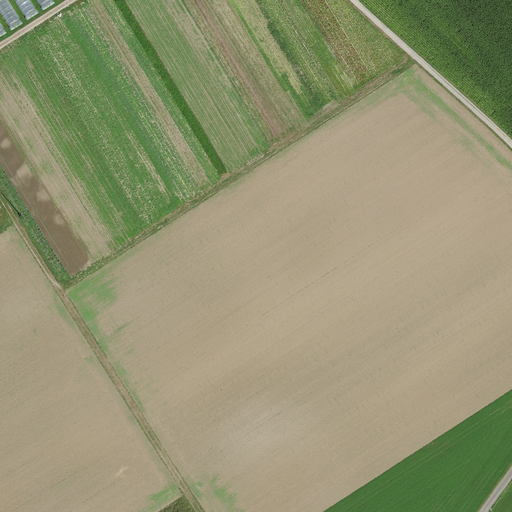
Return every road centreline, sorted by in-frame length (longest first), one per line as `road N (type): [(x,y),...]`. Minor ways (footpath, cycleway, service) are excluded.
road 1 (track): [(199,511),(0,199)]
road 2 (track): [(511,147),(350,0)]
